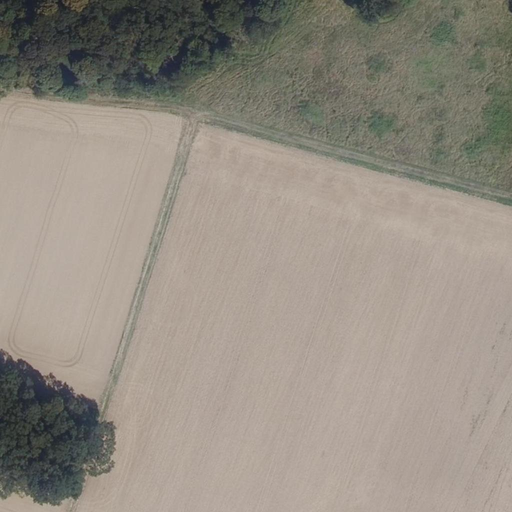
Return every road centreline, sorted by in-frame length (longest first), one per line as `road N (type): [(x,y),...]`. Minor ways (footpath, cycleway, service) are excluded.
road 1 (track): [(511,195),(193,109),(0,85)]
road 2 (track): [(70,511),(193,109)]
